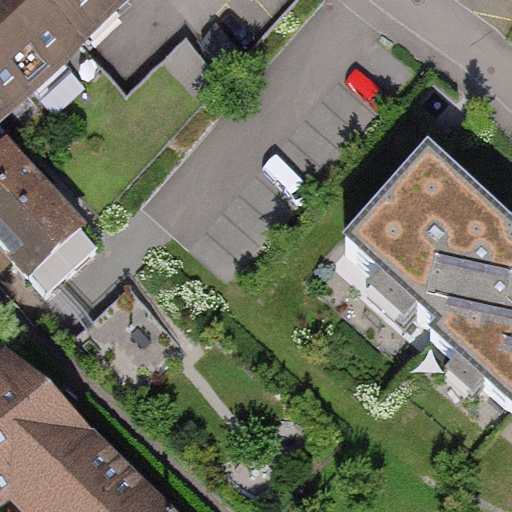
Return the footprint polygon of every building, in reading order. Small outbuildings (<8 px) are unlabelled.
[(0,0),(0,110),(6,117),(132,0),(0,0)] [(98,255),(6,156),(0,161),(0,247),(48,300),(98,255)] [(511,240),(426,165),(344,258),(511,405),(511,240)] [(0,511),(21,511),(27,507),(94,441),(21,372),(0,384),(0,511)] [(169,511),(94,441),(27,507),(31,511),(169,511)]
